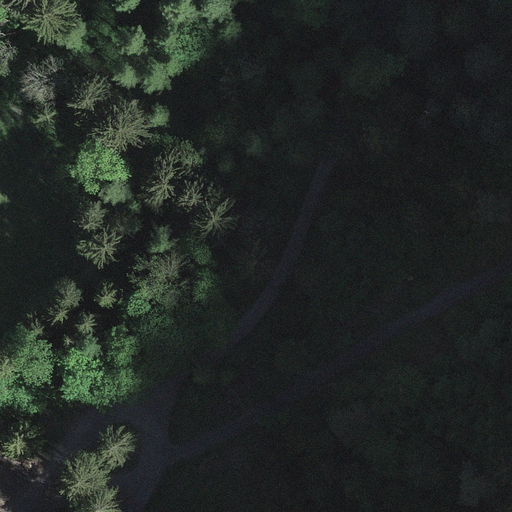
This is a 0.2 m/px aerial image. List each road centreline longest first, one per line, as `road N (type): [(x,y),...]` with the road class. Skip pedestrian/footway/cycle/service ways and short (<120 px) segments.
road 1 (track): [(9,511),(93,420),(119,410),(142,416),(266,299),(393,0)]
road 2 (track): [(155,463),(238,427),(511,257)]
